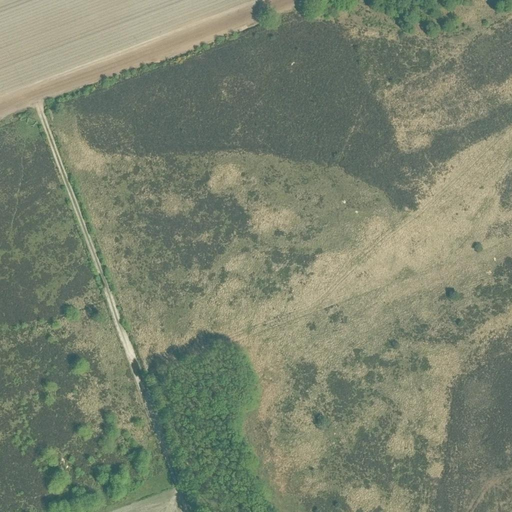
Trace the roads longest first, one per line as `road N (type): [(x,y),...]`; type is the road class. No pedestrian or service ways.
road 1 (track): [(0,104),(36,90),(184,511)]
road 2 (track): [(36,90),(297,0)]
